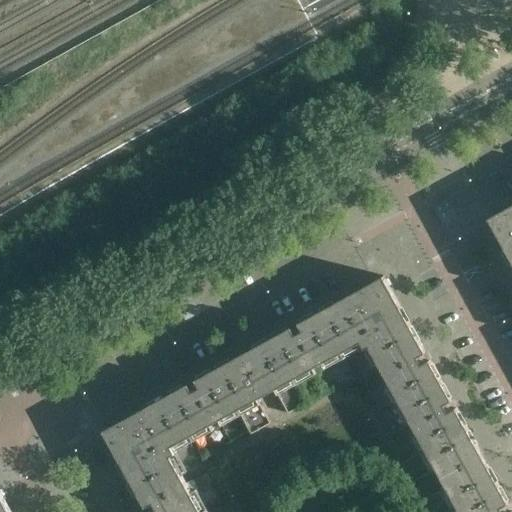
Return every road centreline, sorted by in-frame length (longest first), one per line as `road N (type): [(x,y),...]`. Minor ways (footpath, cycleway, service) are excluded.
road 1 (tertiary): [(5,369),(384,157)]
road 2 (residential): [(511,389),(384,157)]
road 3 (tertiary): [(384,157),(511,87)]
